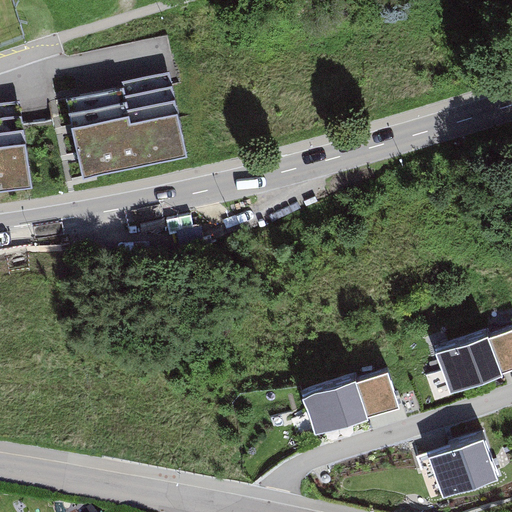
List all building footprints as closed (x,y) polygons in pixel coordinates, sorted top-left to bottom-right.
[(169,76),(69,96),(85,174),(185,154),(169,76)] [(20,102),(0,104),(0,190),(31,187),(20,102)] [(511,324),(441,350),(453,383),(511,362),(511,324)] [(417,337),(434,392),(453,386),(435,331),(417,337)] [(388,369),(306,392),(316,426),(397,403),(388,369)] [(484,436),(432,453),(444,489),(496,472),(484,436)]
